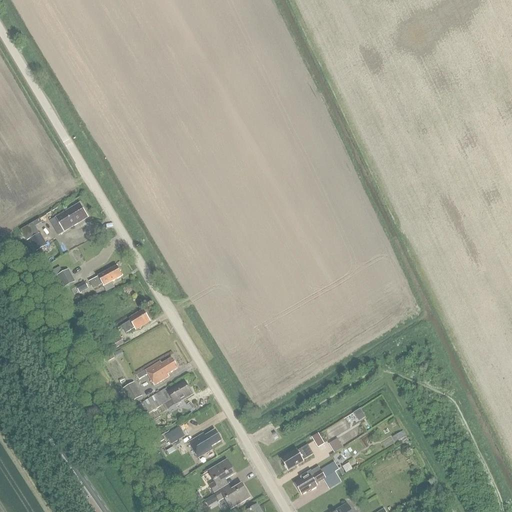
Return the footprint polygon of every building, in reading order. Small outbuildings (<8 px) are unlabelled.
[(78,223),(88,217),(81,205),(71,211),(70,210),(50,221),(59,236),(78,224),(78,223)] [(34,223),(21,231),(27,241),(30,239),(40,234),(36,227),(34,223)] [(40,234),(30,239),(37,252),(48,245),(41,233),(40,234)] [(105,286),(123,276),(118,266),(99,276),(99,277),(90,282),(94,289),(103,284),(105,286)] [(69,268),(58,274),(64,287),(75,281),(69,268)] [(85,281),(77,286),(80,293),(89,288),(85,281)] [(136,330),(150,322),(143,310),(130,319),(131,321),(122,326),(126,333),(135,328),(136,330)] [(111,344),(114,349),(125,343),(121,337),(111,344)] [(168,374),(178,369),(172,359),(162,364),(161,362),(146,371),(137,376),(139,380),(148,375),(154,386),(169,377),(168,374)] [(133,404),(140,400),(143,398),(133,381),(123,387),(133,404)] [(181,403),(181,402),(193,395),(192,393),(193,393),(190,388),(189,389),(185,382),(168,392),(166,388),(145,402),(151,412),(172,400),(175,405),(177,404),(177,405),(181,403)] [(356,412),(362,421),(369,417),(363,408),(356,412)] [(165,436),(171,445),(185,436),(179,427),(165,436)] [(211,447),(221,441),(215,431),(205,437),(204,434),(189,443),(198,459),(213,450),(211,447)] [(402,431),(393,436),(396,442),(405,437),(402,431)] [(318,434),(312,438),(314,442),(321,439),(318,434)] [(154,442),(158,448),(166,443),(161,437),(154,442)] [(341,438),(331,443),(337,453),(346,448),(341,438)] [(303,461),(313,455),(308,446),(298,452),(297,450),(281,460),(288,472),(304,462),(303,461)] [(210,487),(214,494),(224,488),(221,482),(235,474),(227,460),(208,472),(214,483),(209,486),(210,487)] [(319,468),(312,472),(311,471),(300,477),(302,480),(295,484),(302,496),(311,490),(312,491),(316,488),(316,487),(317,486),(316,484),(325,479),(323,475),(321,471),(320,471),(319,468)] [(214,494),(218,501),(218,502),(224,498),(230,510),(250,498),(242,484),(227,493),(224,488),(214,494)] [(427,494),(427,486),(416,486),(416,494),(427,494)] [(190,497),(194,504),(201,500),(197,493),(190,497)] [(209,498),(204,501),(208,507),(213,504),(212,503),(209,498)]
